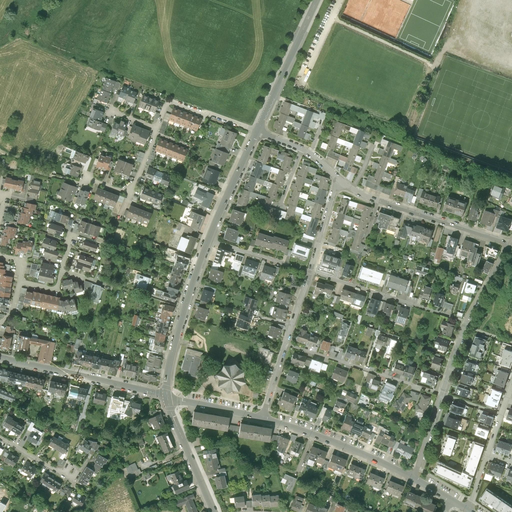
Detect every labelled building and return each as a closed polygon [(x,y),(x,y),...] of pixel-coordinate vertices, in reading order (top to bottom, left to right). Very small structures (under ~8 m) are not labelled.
[(110,92),(112,87),(115,81),(105,78),(101,89),(110,92)] [(121,84),(115,81),(112,87),(118,90),(121,84)] [(119,97),(126,99),(130,90),(130,89),(123,86),(120,92),(119,97)] [(97,99),(106,103),(110,92),(101,89),(97,99)] [(137,93),(130,90),(126,99),(126,101),(133,104),(134,100),(137,93)] [(139,107),(144,109),(148,98),(143,96),(139,107)] [(144,109),(149,111),(154,100),(148,98),(144,109)] [(159,102),(154,100),(149,111),(154,113),(159,102)] [(297,112),(298,111),(299,107),(291,104),(284,101),(282,107),(281,107),(279,113),(281,113),(288,116),(290,109),(297,112)] [(301,124),(308,127),(313,129),(315,123),(312,122),(313,118),(317,119),(318,117),(319,115),(299,107),(298,111),(305,114),(301,124)] [(88,117),(89,118),(99,122),(103,112),(92,108),(88,117)] [(169,119),(174,121),(179,110),(173,108),(170,115),(169,119)] [(184,112),(179,110),(174,121),(180,124),(184,112)] [(320,111),(319,115),(318,117),(324,120),(326,114),(320,111)] [(180,124),(185,126),(190,114),(184,112),(180,124)] [(166,113),(158,133),(163,134),(169,119),(170,115),(166,113)] [(295,119),(288,116),(281,113),(278,121),(276,120),(273,127),(277,128),(282,130),(286,121),(293,123),(294,121),(295,119)] [(185,126),(191,128),(196,117),(190,114),(185,126)] [(201,119),(196,117),(191,128),(197,130),(201,119)] [(102,123),(99,122),(89,118),(86,125),(99,130),(102,123)] [(326,133),(331,135),(338,138),(342,128),(349,131),(351,127),(331,119),(329,123),(335,125),(333,129),(327,128),(326,133)] [(115,135),(116,133),(120,124),(114,122),(110,133),(115,135)] [(120,122),(120,124),(116,133),(122,136),(125,130),(127,124),(120,122)] [(132,140),(136,141),(141,128),(135,126),(135,125),(133,124),(132,127),(129,135),(128,137),(132,139),(132,140)] [(297,136),(303,139),(306,133),(308,127),(301,124),(300,128),(297,136)] [(356,134),(353,144),(359,146),(361,141),(363,136),(368,139),(370,134),(351,127),(349,131),(356,134)] [(150,132),(141,128),(136,141),(145,145),(147,138),(150,132)] [(236,133),(222,128),(219,134),(223,135),(220,144),(225,146),(230,148),(236,133)] [(326,150),(328,151),(332,152),(336,143),(344,145),(345,141),(338,138),(331,135),(327,144),(326,150)] [(154,150),(160,153),(164,141),(159,139),(155,148),(154,150)] [(385,145),(383,150),(384,150),(382,155),(390,158),(394,149),(400,151),(402,146),(382,139),(381,143),(385,145)] [(170,143),(164,141),(160,153),(166,155),(170,143)] [(356,155),(359,146),(353,144),(345,141),(344,145),(351,148),(347,158),(354,160),(356,155)] [(166,155),(171,157),(176,146),(170,143),(166,155)] [(171,157),(177,159),(181,148),(176,146),(171,157)] [(258,156),(256,162),(265,165),(269,153),(277,156),(277,153),(278,150),(264,146),(260,157),(258,156)] [(152,147),(146,163),(151,165),(155,153),(153,153),(154,150),(155,148),(152,147)] [(187,150),(181,148),(177,159),(183,161),(187,150)] [(228,154),(216,149),(211,161),(215,162),(223,165),(228,154)] [(89,156),(75,151),(72,158),(80,161),(84,163),(86,160),(87,160),(89,156)] [(283,160),(280,170),(285,172),(289,173),(291,167),(289,166),(292,158),(289,157),(289,154),(281,151),(280,154),(277,153),(277,156),(276,157),(283,160)] [(340,155),(332,152),(328,151),(326,156),(338,161),(338,159),(340,155)] [(144,153),(139,152),(136,161),(140,163),(144,153)] [(100,169),(101,167),(105,157),(99,155),(98,159),(95,165),(95,166),(100,169)] [(105,155),(105,157),(101,167),(109,171),(110,168),(108,167),(111,158),(105,155)] [(352,167),(354,160),(347,158),(340,155),(338,159),(346,162),(343,169),(350,172),(352,167)] [(382,155),(379,164),(377,169),(384,172),(387,162),(395,165),(396,160),(390,158),(382,155)] [(118,159),(116,165),(123,168),(125,162),(118,159)] [(297,175),(297,176),(305,178),(308,171),(315,173),(317,169),(309,167),(310,163),(303,161),(300,170),(299,169),(297,175)] [(125,162),(123,168),(131,170),(133,165),(125,162)] [(251,171),(250,176),(259,179),(262,169),(269,171),(270,167),(265,165),(256,162),(253,172),(251,171)] [(76,166),(70,164),(66,173),(77,177),(81,168),(76,166)] [(121,173),(123,168),(116,165),(114,170),(121,173)] [(219,172),(207,167),(202,181),(214,185),(219,172)] [(283,180),(285,172),(280,170),(270,167),(269,171),(277,173),(274,184),(279,185),(282,186),(284,180),(283,180)] [(128,176),(131,170),(123,168),(121,173),(128,176)] [(377,169),(374,177),(372,182),(379,185),(382,176),(389,179),(391,174),(384,172),(377,169)] [(163,175),(156,172),(153,180),(160,183),(163,175)] [(320,181),(318,188),(326,190),(328,184),(327,183),(328,178),(315,174),(313,179),(320,181)] [(171,178),(163,175),(160,183),(167,186),(171,178)] [(245,183),(243,190),(252,192),(255,182),(263,185),(264,180),(259,179),(250,176),(247,184),(245,183)] [(313,181),(305,178),(297,176),(295,184),(293,183),(291,189),(294,190),(300,192),(303,182),(311,185),(313,181)] [(9,187),(16,189),(18,181),(11,179),(9,187)] [(391,190),(379,185),(372,182),(366,180),(364,179),(362,185),(389,195),(391,190)] [(31,186),(30,188),(38,190),(40,181),(33,180),(32,182),(31,182),(30,186),(31,186)] [(270,187),(267,197),(272,199),(276,200),(278,194),(276,193),(279,185),(274,184),(264,180),(263,185),(270,187)] [(77,188),(62,182),(58,195),(60,196),(61,198),(69,202),(72,194),(75,195),(77,188)] [(393,194),(404,197),(407,188),(408,186),(397,183),(396,187),(393,194)] [(500,186),(494,184),(490,195),(501,200),(505,188),(500,186)] [(317,192),(314,202),(322,205),(323,205),(325,199),(323,198),(326,190),(318,188),(311,186),(310,190),(317,192)] [(36,199),(38,190),(30,188),(29,188),(28,195),(29,195),(29,197),(29,198),(33,198),(36,199)] [(93,198),(98,201),(102,190),(97,188),(93,198)] [(415,191),(407,188),(404,197),(408,199),(407,201),(411,202),(415,191)] [(150,191),(144,189),(140,198),(147,200),(150,191)] [(79,204),(79,203),(84,191),(80,190),(77,198),(75,203),(79,204)] [(84,190),(84,191),(79,203),(84,205),(86,200),(89,192),(84,190)] [(107,192),(102,190),(98,201),(103,203),(107,192)] [(213,195),(207,192),(206,194),(196,190),(193,196),(203,201),(201,205),(205,207),(208,208),(213,195)] [(260,195),(252,192),(243,190),(241,198),(239,197),(237,203),(245,206),(249,196),(258,199),(260,195)] [(308,195),(300,192),(294,190),(291,198),(289,198),(287,204),(289,204),(296,207),(299,197),(307,199),(308,195)] [(147,200),(153,203),(156,194),(150,191),(147,200)] [(103,203),(109,205),(113,194),(107,192),(103,203)] [(419,203),(428,206),(432,195),(423,192),(420,200),(419,203)] [(118,196),(113,194),(109,205),(114,207),(118,196)] [(163,196),(156,194),(153,203),(159,205),(163,196)] [(119,195),(118,196),(114,207),(112,212),(117,214),(124,198),(119,195)] [(264,201),(260,211),(267,213),(269,207),(272,199),(267,197),(260,195),(258,199),(264,201)] [(440,197),(432,195),(428,206),(437,208),(438,204),(440,197)] [(444,210),(453,213),(458,200),(448,197),(444,210)] [(348,205),(356,208),(358,203),(350,201),(343,199),(340,207),(338,207),(336,213),(338,213),(345,215),(348,205)] [(314,207),(310,217),(318,219),(319,220),(321,213),(319,213),(322,205),(314,202),(307,200),(305,204),(314,207)] [(467,204),(458,200),(453,213),(463,216),(467,204)] [(363,210),(360,220),(367,222),(369,223),(371,217),(369,216),(372,208),(358,203),(356,208),(363,210)] [(289,204),(286,212),(284,219),(291,221),(295,211),(302,213),(303,209),(296,207),(289,204)] [(473,204),(468,218),(475,221),(479,210),(478,210),(479,206),(473,204)] [(126,217),(131,219),(135,208),(130,206),(128,211),(126,217)] [(286,212),(269,207),(267,213),(260,211),(259,214),(281,221),(282,218),(284,219),(286,212)] [(141,210),(135,208),(131,219),(136,221),(141,210)] [(233,209),(229,221),(240,225),(244,213),(233,209)] [(136,221),(142,223),(146,212),(141,210),(136,221)] [(493,213),(485,211),(481,223),(491,226),(495,216),(495,214),(493,213)] [(50,219),(59,222),(61,214),(54,212),(52,218),(51,217),(50,219)] [(151,214),(146,212),(142,223),(147,225),(151,214)] [(204,217),(191,212),(189,217),(193,219),(190,227),(191,227),(199,230),(204,217)] [(381,227),(387,229),(391,216),(379,212),(378,217),(376,222),(379,223),(378,227),(378,228),(381,229),(381,227)] [(332,227),(333,227),(340,230),(344,220),(351,222),(352,218),(345,215),(338,213),(335,221),(334,221),(332,227)] [(70,217),(61,214),(59,222),(71,226),(73,221),(69,219),(70,217)] [(310,221),(306,234),(314,237),(317,230),(315,230),(318,219),(310,217),(302,214),(301,218),(310,221)] [(387,229),(395,232),(396,227),(397,228),(398,223),(399,219),(391,216),(387,229)] [(511,221),(511,220),(498,216),(498,217),(495,227),(509,231),(511,221)] [(359,225),(357,232),(363,234),(365,234),(367,228),(365,228),(367,222),(360,220),(352,218),(351,222),(354,223),(359,225)] [(78,230),(82,232),(86,222),(81,221),(78,230)] [(90,224),(86,222),(82,232),(87,233),(90,224)] [(404,222),(401,232),(399,237),(406,239),(407,234),(410,234),(413,225),(404,222)] [(47,233),(53,235),(56,225),(50,223),(49,227),(48,226),(46,231),(48,231),(47,233)] [(87,233),(92,235),(95,226),(90,224),(87,233)] [(62,227),(56,225),(53,235),(59,237),(60,234),(61,234),(62,231),(61,230),(62,227)] [(416,239),(420,240),(424,228),(416,225),(416,226),(413,225),(410,234),(417,237),(416,239)] [(100,227),(95,226),(92,235),(97,237),(100,227)] [(327,241),(329,242),(336,244),(339,234),(346,237),(348,232),(340,230),(333,227),(331,235),(329,235),(327,241)] [(227,228),(223,238),(235,242),(238,231),(227,228)] [(433,231),(424,228),(420,240),(429,243),(430,239),(433,231)] [(355,237),(351,249),(358,251),(360,244),(363,234),(357,232),(352,230),(349,229),(348,232),(346,237),(350,239),(351,236),(355,237)] [(269,249),(270,247),(273,238),(258,233),(255,241),(254,244),(258,245),(266,247),(265,248),(269,249)] [(8,244),(9,238),(3,237),(1,236),(0,242),(0,245),(4,246),(5,243),(8,244)] [(196,239),(190,236),(188,240),(181,237),(176,249),(190,254),(196,239)] [(273,236),(273,238),(270,247),(274,249),(274,248),(281,250),(281,251),(285,252),(286,249),(288,241),(273,236)] [(452,258),(458,239),(452,237),(450,243),(448,242),(446,250),(444,249),(442,255),(452,258)] [(46,248),(48,249),(51,240),(45,238),(44,241),(42,241),(41,245),(42,245),(42,247),(46,248)] [(56,241),(51,240),(48,249),(52,250),(53,251),(54,249),(55,249),(56,246),(55,245),(56,241)] [(460,255),(469,257),(473,243),(464,240),(460,255)] [(86,249),(88,250),(91,243),(84,241),(82,248),(83,248),(86,249)] [(97,245),(91,243),(88,250),(95,252),(97,245)] [(307,259),(310,248),(295,243),(291,254),(307,259)] [(482,253),(477,251),(479,245),(473,243),(469,257),(468,260),(473,262),(472,265),(478,267),(482,253)] [(364,245),(360,244),(358,251),(351,249),(350,252),(365,256),(366,252),(363,251),(364,245)] [(498,250),(488,247),(485,254),(496,257),(498,250)] [(43,256),(49,258),(52,250),(48,249),(46,248),(45,250),(44,249),(43,253),(44,254),(43,256)] [(232,252),(217,248),(218,248),(216,254),(212,265),(218,267),(220,267),(224,255),(231,257),(232,252)] [(444,249),(438,248),(435,259),(438,260),(437,263),(440,263),(442,255),(444,249)] [(53,251),(52,250),(49,258),(55,260),(58,254),(56,253),(57,252),(53,251)] [(243,256),(236,254),(234,261),(241,263),(243,256)] [(323,254),(319,266),(336,271),(337,266),(340,259),(334,257),(335,255),(330,254),(329,256),(323,254)] [(77,261),(84,263),(86,257),(80,255),(77,261)] [(178,256),(175,265),(183,267),(186,267),(188,259),(178,256)] [(93,259),(86,257),(84,263),(90,265),(93,259)] [(246,259),(244,266),(242,271),(254,275),(258,263),(246,259)] [(75,267),(82,270),(84,263),(77,261),(75,267)] [(493,264),(487,261),(483,269),(485,270),(489,272),(493,264)] [(40,272),(46,273),(48,264),(42,263),(41,267),(40,267),(39,270),(40,270),(40,272)] [(90,265),(84,263),(82,270),(88,272),(90,265)] [(53,265),(48,264),(46,273),(51,274),(52,273),(53,273),(55,267),(53,266),(53,265)] [(354,267),(345,264),(342,275),(350,278),(354,267)] [(180,276),(183,267),(175,265),(172,273),(180,276)] [(275,269),(264,265),(259,279),(264,281),(265,279),(271,281),(274,273),(275,269)] [(416,272),(427,275),(429,269),(418,266),(416,272)] [(358,280),(379,287),(384,273),(362,267),(358,280)] [(223,272),(217,270),(211,269),(208,279),(219,282),(223,272)] [(38,280),(44,282),(46,273),(40,272),(39,274),(38,273),(37,278),(37,280),(38,280)] [(51,274),(46,273),(44,282),(50,283),(50,282),(52,283),(53,277),(51,276),(51,274)] [(178,285),(180,276),(172,273),(169,282),(178,285)] [(145,291),(147,284),(149,278),(137,274),(135,279),(139,280),(136,288),(145,291)] [(386,286),(392,288),(396,277),(390,275),(386,286)] [(392,288),(398,290),(402,279),(396,277),(392,288)] [(408,281),(402,279),(398,290),(405,292),(408,281)] [(75,281),(72,282),(73,288),(75,293),(82,291),(81,285),(78,286),(77,282),(75,282),(75,281)] [(180,285),(178,285),(169,282),(167,290),(169,291),(168,293),(174,295),(175,293),(177,293),(180,285)] [(317,283),(312,296),(320,299),(322,292),(325,285),(317,283)] [(459,285),(456,284),(452,283),(450,287),(452,288),(451,291),(455,292),(455,291),(457,291),(459,285)] [(477,286),(467,283),(463,295),(471,298),(473,293),(474,293),(477,286)] [(325,284),(325,285),(322,292),(331,295),(333,286),(325,284)] [(95,285),(92,292),(92,295),(95,296),(97,297),(100,287),(100,286),(95,285)] [(433,289),(426,286),(424,293),(421,292),(419,297),(429,301),(430,297),(432,290),(433,289)] [(97,297),(95,296),(93,301),(98,303),(103,288),(100,287),(97,297)] [(21,316),(24,303),(26,292),(27,289),(21,288),(20,293),(22,294),(21,296),(20,296),(18,301),(20,301),(20,304),(18,304),(17,309),(19,309),(18,312),(16,311),(15,315),(21,316)] [(11,293),(10,293),(0,290),(0,296),(9,298),(11,293)] [(203,290),(200,300),(201,300),(207,302),(209,303),(212,293),(203,290)] [(340,299),(345,301),(351,303),(354,293),(348,291),(343,290),(340,298),(340,299)] [(176,296),(174,295),(168,293),(161,291),(160,294),(155,292),(154,295),(174,302),(174,301),(176,301),(177,298),(176,297),(176,296)] [(279,291),(276,302),(280,303),(287,305),(288,305),(291,295),(290,295),(285,293),(279,291)] [(24,303),(30,304),(33,294),(26,292),(24,303)] [(33,292),(33,294),(30,304),(36,306),(38,293),(33,292)] [(36,306),(41,307),(44,294),(38,293),(36,306)] [(444,295),(437,293),(435,297),(436,297),(434,304),(441,307),(444,297),(444,295)] [(41,307),(46,308),(49,296),(44,294),(41,307)] [(351,305),(362,308),(366,297),(354,294),(351,305)] [(46,308),(52,309),(54,297),(49,296),(46,308)] [(60,298),(54,297),(52,309),(57,310),(59,300),(60,298)] [(246,308),(245,313),(252,315),(257,301),(245,297),(243,303),(245,304),(244,307),(246,308)] [(446,298),(444,297),(441,307),(452,310),(453,305),(445,302),(446,298)] [(371,298),(367,311),(375,314),(377,310),(380,301),(371,298)] [(68,299),(62,301),(65,311),(66,313),(71,311),(68,301),(68,299)] [(74,299),(68,301),(71,311),(71,312),(77,311),(74,299)] [(65,311),(62,301),(59,300),(57,310),(62,311),(65,311)] [(205,309),(207,302),(201,300),(199,307),(205,309)] [(390,316),(394,305),(385,303),(383,311),(387,312),(386,315),(390,316)] [(161,309),(160,313),(169,315),(171,316),(172,311),(173,307),(168,306),(166,305),(164,305),(163,310),(161,309)] [(198,307),(195,317),(204,320),(207,310),(205,309),(199,307),(198,307)] [(275,307),(272,317),(276,318),(281,319),(284,320),(287,311),(275,307)] [(399,311),(395,322),(403,325),(405,319),(408,310),(400,307),(399,311)] [(316,313),(310,310),(308,317),(314,319),(316,313)] [(167,324),(169,315),(160,313),(158,321),(167,324)] [(248,330),(252,315),(245,313),(244,316),(239,315),(235,325),(248,330)] [(139,316),(134,315),(131,325),(137,327),(139,316)] [(158,321),(155,332),(165,335),(166,331),(167,327),(166,327),(167,324),(158,321)] [(455,325),(443,321),(441,327),(444,328),(443,333),(451,336),(455,325)] [(349,324),(342,322),(337,338),(344,340),(349,324)] [(6,326),(4,336),(10,337),(11,337),(11,334),(12,330),(13,327),(6,326)] [(271,326),(268,335),(278,338),(281,329),(277,328),(271,326)] [(296,341),(306,344),(309,335),(306,334),(306,331),(301,329),(300,332),(299,331),(296,341)] [(163,342),(165,335),(155,332),(155,334),(154,340),(163,342)] [(0,348),(7,350),(8,345),(9,345),(10,340),(10,341),(11,337),(10,337),(4,336),(2,335),(0,342),(0,348)] [(318,338),(309,335),(306,344),(314,347),(318,338)] [(375,343),(377,344),(375,348),(380,350),(382,345),(384,346),(387,338),(380,335),(378,340),(377,339),(375,343)] [(38,361),(44,363),(49,342),(29,338),(23,336),(20,349),(27,350),(28,343),(42,346),(38,361)] [(396,341),(387,338),(384,346),(388,348),(386,354),(392,356),(396,341)] [(446,352),(449,342),(444,340),(437,338),(435,344),(440,345),(438,349),(446,352)] [(487,342),(475,338),(472,346),(484,350),(487,342)] [(164,343),(163,342),(154,340),(153,343),(154,344),(153,349),(162,352),(164,343)] [(330,343),(323,341),(320,349),(328,351),(329,346),(330,343)] [(55,343),(49,342),(44,363),(51,364),(55,343)] [(484,350),(472,346),(469,356),(480,360),(484,350)] [(269,350),(259,347),(257,355),(266,358),(264,364),(269,365),(273,353),(268,352),(269,350)] [(345,356),(354,359),(357,350),(348,347),(345,356)] [(153,349),(151,355),(159,357),(160,354),(161,355),(162,352),(153,349)] [(186,349),(181,370),(189,372),(188,375),(195,377),(202,353),(186,349)] [(511,351),(505,349),(502,357),(511,360),(511,351)] [(365,353),(357,350),(354,359),(363,361),(365,353)] [(79,364),(83,365),(85,355),(81,354),(81,352),(77,351),(76,354),(75,354),(74,360),(75,360),(74,363),(79,364)] [(303,367),(303,365),(305,360),(306,357),(294,353),(290,363),(303,367)] [(93,356),(85,355),(83,365),(90,366),(93,356)] [(149,355),(148,360),(160,364),(162,358),(159,357),(151,355),(149,355)] [(90,366),(99,369),(102,359),(93,356),(90,366)] [(435,357),(431,368),(440,371),(443,360),(439,359),(435,357)] [(511,364),(511,360),(502,357),(499,364),(511,368),(511,364)] [(110,361),(102,359),(99,369),(108,371),(110,361)] [(319,373),(322,363),(312,359),(311,362),(309,367),(308,369),(319,373)] [(114,361),(110,361),(108,371),(111,371),(111,373),(115,374),(117,370),(118,365),(119,361),(114,360),(114,361)] [(159,369),(160,364),(148,360),(147,366),(150,367),(156,369),(159,369)] [(478,365),(466,361),(464,368),(476,372),(478,365)] [(123,375),(129,376),(131,365),(126,364),(125,366),(123,375)] [(393,372),(402,375),(405,367),(396,364),(393,372)] [(137,366),(131,365),(129,376),(134,378),(135,376),(136,369),(137,366)] [(243,377),(243,372),(238,369),(234,365),(229,366),(222,366),(220,371),(216,375),(218,380),(217,387),(223,389),(226,394),(232,391),(233,391),(238,392),(240,386),(245,383),(243,377)] [(408,368),(405,367),(402,375),(412,378),(416,368),(409,366),(408,368)] [(154,376),(156,369),(150,367),(148,371),(143,370),(142,373),(144,373),(154,376)] [(347,372),(336,367),(331,378),(343,383),(347,372)] [(510,372),(498,368),(495,377),(507,381),(510,372)] [(0,379),(0,380),(6,381),(9,372),(5,371),(5,370),(2,369),(2,370),(0,369),(0,379)] [(299,374),(289,370),(285,380),(295,384),(299,374)] [(6,381),(15,383),(17,374),(9,372),(6,381)] [(144,373),(142,379),(155,382),(157,377),(154,376),(144,373)] [(369,373),(366,381),(371,384),(373,379),(374,380),(376,376),(369,373)] [(424,373),(423,377),(428,379),(426,383),(431,385),(431,387),(434,388),(437,377),(435,376),(425,373),(424,373)] [(27,376),(17,374),(15,383),(24,386),(27,376)] [(474,378),(462,374),(460,381),(471,385),(474,378)] [(24,386),(33,388),(35,378),(27,376),(24,386)] [(507,381),(495,377),(493,383),(504,387),(507,381)] [(43,380),(35,378),(33,388),(41,390),(43,380)] [(374,380),(373,379),(371,384),(369,388),(376,391),(378,385),(379,382),(374,380)] [(48,391),(56,393),(58,384),(50,382),(48,391)] [(251,391),(245,383),(240,386),(238,392),(233,391),(233,394),(239,394),(256,399),(258,394),(251,391)] [(396,387),(386,383),(379,399),(387,403),(388,400),(390,401),(396,387)] [(66,386),(58,384),(56,393),(64,395),(66,386)] [(69,395),(77,397),(79,388),(71,386),(69,395)] [(470,391),(458,387),(456,394),(468,398),(470,391)] [(87,390),(79,388),(77,397),(85,399),(87,390)] [(502,393),(491,389),(488,397),(500,401),(502,393)] [(15,396),(1,390),(0,393),(0,397),(13,402),(15,396)] [(411,391),(409,396),(411,398),(411,399),(417,401),(419,394),(411,391)] [(288,394),(284,392),(281,398),(280,397),(277,404),(286,408),(285,409),(289,411),(292,404),(293,405),(296,397),(288,394)] [(356,396),(347,392),(345,396),(345,398),(354,401),(354,400),(356,396)] [(96,393),(93,402),(103,405),(106,395),(96,393)] [(396,402),(393,407),(402,413),(411,399),(411,398),(409,396),(403,393),(397,403),(396,402)] [(431,398),(422,395),(419,406),(417,405),(415,411),(425,414),(431,398)] [(500,401),(488,397),(486,404),(497,408),(500,401)] [(120,400),(111,398),(109,407),(118,409),(120,400)] [(300,411),(305,413),(308,406),(310,401),(303,398),(300,406),(298,410),(300,411)] [(130,402),(124,414),(131,417),(132,415),(135,414),(138,415),(141,405),(130,402)] [(452,404),(450,411),(462,415),(465,408),(452,404)] [(317,409),(308,406),(305,413),(305,415),(313,418),(317,409)] [(332,411),(324,407),(319,418),(322,419),(322,420),(327,422),(332,411)] [(191,425),(209,428),(211,415),(194,412),(192,418),(191,424),(191,425)] [(79,415),(77,415),(73,414),(70,428),(76,429),(79,415)] [(494,418),(482,414),(480,420),(492,424),(494,418)] [(159,415),(148,420),(150,424),(152,423),(155,430),(164,426),(159,415)] [(229,418),(211,415),(209,428),(227,431),(228,425),(229,418)] [(3,425),(11,430),(15,422),(11,419),(11,418),(8,416),(3,425)] [(449,416),(446,425),(458,429),(461,420),(449,416)] [(341,428),(350,432),(354,422),(351,421),(352,419),(346,417),(341,428)] [(18,424),(15,422),(11,430),(12,431),(14,432),(19,435),(24,427),(22,426),(22,425),(18,423),(18,424)] [(350,432),(361,436),(364,427),(354,422),(350,432)] [(238,436),(254,439),(256,426),(240,424),(240,427),(239,433),(238,436)] [(272,429),(256,426),(254,439),(269,442),(270,441),(271,435),(272,429)] [(372,430),(364,427),(361,436),(368,439),(372,430)] [(489,432),(477,428),(475,435),(486,439),(489,432)] [(380,442),(383,444),(388,434),(381,431),(380,430),(379,433),(375,442),(379,444),(380,442)] [(32,432),(27,439),(32,442),(32,441),(35,443),(39,437),(32,432)] [(157,437),(160,445),(170,441),(166,433),(157,437)] [(393,437),(388,434),(383,444),(390,447),(393,441),(391,440),(393,437)] [(280,436),(271,435),(270,441),(276,442),(275,450),(277,450),(278,446),(281,440),(279,439),(280,436)] [(447,435),(441,452),(451,455),(457,438),(447,435)] [(285,449),(289,440),(280,436),(279,439),(281,440),(278,446),(285,449)] [(48,445),(56,450),(61,441),(53,437),(48,445)] [(89,440),(87,442),(87,444),(91,447),(91,448),(93,449),(96,444),(97,442),(89,440)] [(390,447),(396,450),(399,443),(393,440),(393,441),(390,447)] [(65,444),(61,441),(56,450),(63,454),(69,445),(66,444),(65,444)] [(85,441),(82,446),(80,449),(84,451),(87,454),(91,448),(91,447),(87,444),(87,442),(85,441)] [(173,449),(170,441),(160,445),(164,454),(173,449)] [(294,442),(291,450),(299,454),(303,444),(295,441),(294,442)] [(462,472),(438,461),(434,472),(470,488),(473,477),(472,477),(473,474),(474,475),(484,445),(473,441),(462,472)] [(505,443),(499,441),(495,451),(502,453),(505,443)] [(409,459),(414,449),(410,447),(409,448),(399,443),(396,450),(395,452),(409,459)] [(511,445),(511,444),(505,443),(502,453),(509,456),(511,445)] [(307,459),(316,462),(320,451),(312,447),(309,454),(307,459)] [(205,462),(206,462),(217,459),(214,450),(203,452),(205,462)] [(326,453),(320,451),(316,462),(322,465),(324,460),(326,453)] [(10,453),(9,455),(7,458),(4,462),(8,464),(9,463),(14,466),(18,458),(10,453)] [(346,460),(332,454),(329,462),(327,466),(341,472),(343,468),(346,460)] [(107,460),(99,455),(95,462),(96,463),(102,466),(104,463),(105,463),(107,460)] [(219,469),(217,459),(206,462),(209,471),(219,469)] [(329,462),(324,460),(322,465),(321,467),(326,469),(327,466),(329,462)] [(21,471),(27,474),(26,477),(30,479),(33,473),(34,471),(36,468),(28,464),(29,463),(27,462),(21,471)] [(96,463),(91,470),(94,471),(96,473),(99,469),(99,470),(102,466),(96,463)] [(498,465),(491,463),(488,474),(494,476),(498,465)] [(138,470),(135,464),(121,470),(126,482),(141,476),(142,476),(142,475),(140,473),(139,469),(138,470)] [(358,467),(351,465),(347,475),(354,477),(358,467)] [(504,467),(498,465),(494,476),(500,478),(504,467)] [(87,467),(82,474),(89,478),(94,471),(91,470),(87,467)] [(365,470),(358,467),(354,477),(360,480),(365,470)] [(218,470),(219,476),(223,476),(226,475),(225,468),(218,470)] [(172,480),(173,482),(182,478),(179,471),(170,475),(172,480)] [(151,478),(148,472),(145,473),(144,474),(145,475),(142,476),(141,476),(143,481),(151,478)] [(366,484),(372,486),(377,476),(370,473),(366,484)] [(85,485),(89,478),(82,474),(78,481),(85,485)] [(296,479),(285,474),(283,478),(287,480),(285,484),(288,485),(286,489),(291,492),(296,479)] [(48,476),(43,483),(51,488),(55,480),(48,476)] [(219,476),(215,477),(217,488),(226,487),(223,476),(219,476)] [(383,479),(377,476),(372,486),(379,489),(383,479)] [(184,482),(182,478),(173,482),(174,486),(173,487),(176,494),(189,488),(186,481),(184,482)] [(62,484),(55,480),(51,488),(57,492),(62,484)] [(385,491),(392,494),(396,485),(389,482),(386,490),(385,491)] [(403,487),(396,485),(392,494),(399,497),(403,487)] [(72,490),(65,487),(63,490),(61,489),(60,491),(68,496),(72,490)] [(511,511),(511,506),(486,488),(479,499),(497,511),(511,511)] [(403,503),(420,510),(424,500),(425,498),(408,492),(403,503)] [(76,493),(71,502),(80,507),(85,499),(76,493)] [(176,501),(173,502),(175,508),(185,504),(188,511),(196,511),(192,500),(195,499),(193,495),(176,502),(176,501)] [(253,506),(262,505),(260,496),(260,495),(251,496),(252,500),(253,506)] [(262,506),(270,505),(269,496),(269,495),(260,496),(262,505),(262,506)] [(278,495),(269,496),(270,505),(271,507),(279,506),(278,495)] [(306,500),(296,496),(291,508),(300,511),(306,501),(306,500)] [(243,497),(230,498),(231,503),(234,502),(235,507),(244,506),(243,497)] [(433,511),(437,505),(424,500),(420,510),(420,511),(423,511),(433,511)] [(305,511),(309,502),(306,501),(300,511),(305,511)] [(305,511),(316,511),(319,506),(309,502),(305,511)]
